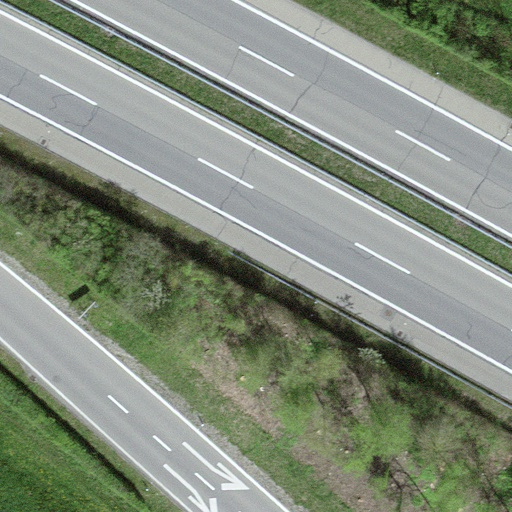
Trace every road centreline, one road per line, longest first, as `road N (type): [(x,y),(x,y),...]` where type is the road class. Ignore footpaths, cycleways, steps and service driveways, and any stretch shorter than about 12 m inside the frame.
road 1 (motorway): [(0,53),(511,328)]
road 2 (motorway): [(511,194),(148,0)]
road 3 (motorway): [(0,278),(257,511)]
